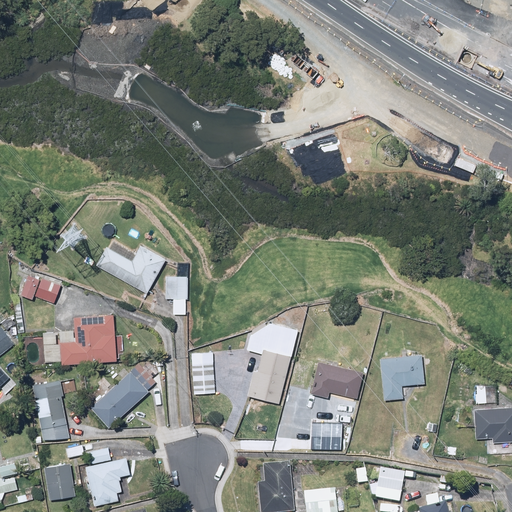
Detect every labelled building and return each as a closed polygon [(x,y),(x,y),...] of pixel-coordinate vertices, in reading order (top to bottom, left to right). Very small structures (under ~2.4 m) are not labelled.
[(106,247),(95,267),(146,295),(166,258),(139,244),(130,260),(106,247)] [(185,316),(188,262),(177,261),(176,278),(165,277),(164,299),(173,300),(172,315),(185,316)] [(38,281),(23,276),(16,296),(31,302),(33,297),(33,295),(38,281)] [(60,284),(40,277),(38,281),(33,295),(33,297),(53,304),(60,284)] [(61,363),(61,366),(116,362),(113,315),(74,318),(74,332),(41,334),(43,364),(61,363)] [(277,406),(297,332),(264,323),(261,333),(252,330),(247,350),(261,354),(256,372),(252,371),(245,397),(277,406)] [(0,356),(16,345),(1,326),(0,326),(0,356)] [(211,352),(190,353),(193,396),(216,395),(215,375),(232,373),(231,361),(212,363),(211,352)] [(421,354),(378,358),(382,401),(401,399),(400,387),(424,385),(421,354)] [(141,368),(138,365),(90,409),(109,429),(149,392),(147,390),(156,383),(152,378),(159,372),(149,361),(141,368)] [(326,398),(327,393),(355,399),(361,372),(315,362),(310,389),(308,397),(320,400),(321,397),(326,398)] [(59,382),(30,388),(42,442),(68,437),(59,397),(63,396),(59,382)] [(494,385),(474,386),(475,404),(495,403),(494,385)] [(511,407),(472,410),(474,439),(491,438),(491,443),(511,441),(511,407)] [(304,435),(303,449),(325,449),(326,436),(304,435)] [(84,455),(82,445),(64,448),(66,458),(84,455)] [(109,448),(86,453),(88,465),(111,461),(109,448)] [(125,460),(85,469),(93,507),(118,502),(116,494),(122,493),(119,477),(128,475),(125,460)] [(292,511),(289,463),(260,465),(261,483),(256,484),(258,511),(292,511)] [(71,465),(43,469),(47,503),(76,499),(71,465)] [(403,473),(372,468),(370,479),(378,480),(375,499),(398,503),(403,473)] [(364,469),(354,470),(356,485),(367,484),(364,469)] [(0,494),(17,491),(14,478),(3,480),(3,477),(0,478),(0,494)] [(335,511),(334,489),(301,492),(303,511),(335,511)] [(416,511),(417,511),(416,511),(447,511),(445,502),(438,504),(435,495),(425,498),(427,508),(416,511)]
